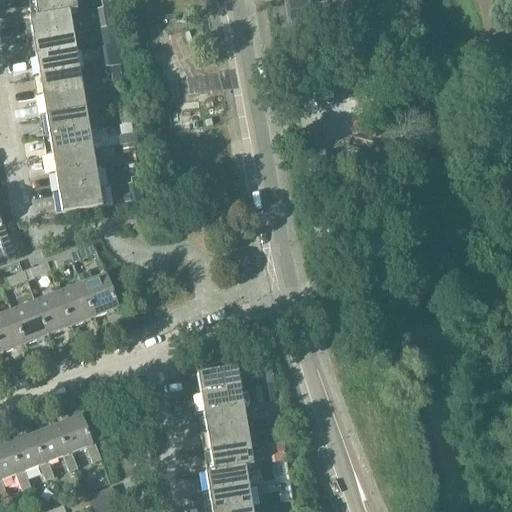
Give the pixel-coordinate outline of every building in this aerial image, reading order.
[(39,0),(28,2),(31,20),(31,21),(69,15),(69,16),(77,14),(74,0),(39,0)] [(283,0),(289,27),(320,21),(319,19),(353,13),(351,0),(283,0)] [(23,22),(27,43),(73,35),(69,16),(69,15),(31,21),(31,20),(23,22)] [(27,43),(30,62),(76,54),(73,35),(27,43)] [(30,62),(33,81),(79,74),(76,54),(30,62)] [(33,81),(36,101),(82,93),(79,74),(33,81)] [(36,101),(40,120),(86,113),(82,93),(36,101)] [(40,120),(43,140),(89,133),(86,113),(40,120)] [(43,140),(46,160),(92,152),(89,133),(43,140)] [(46,160),(49,179),(95,171),(92,152),(46,160)] [(99,191),(95,171),(49,179),(53,198),(99,191)] [(99,191),(53,198),(56,218),(102,211),(99,191)] [(0,224),(0,245),(1,248),(10,244),(3,227),(1,228),(0,224)] [(328,228),(314,231),(316,242),(331,239),(328,228)] [(76,254),(79,263),(96,256),(93,248),(76,254)] [(53,263),(56,272),(73,265),(70,257),(53,263)] [(30,272),(33,281),(50,274),(47,266),(30,272)] [(6,281),(10,290),(27,283),(24,274),(6,281)] [(81,288),(94,320),(118,311),(105,278),(93,283),(89,274),(80,278),(83,287),(81,288)] [(58,297),(71,329),(94,320),(81,288),(58,297)] [(35,305),(48,338),(71,329),(58,297),(35,305)] [(48,338),(35,305),(12,314),(24,347),(48,338)] [(0,318),(0,352),(1,356),(24,347),(12,314),(0,318)] [(194,398),(240,391),(237,371),(191,378),(194,398)] [(197,417),(243,410),(240,391),(194,398),(197,417)] [(197,417),(200,437),(247,429),(243,410),(197,417)] [(81,419),(56,429),(68,458),(71,456),(86,450),(92,466),(101,462),(94,446),(91,447),(81,419)] [(56,429),(33,438),(44,467),(48,465),(63,459),(69,475),(77,471),(71,456),(68,458),(56,429)] [(200,437),(204,456),(250,449),(247,429),(200,437)] [(33,438),(9,447),(21,476),(24,474),(39,469),(45,484),(54,481),(48,465),(44,467),(33,438)] [(9,447),(0,450),(0,483),(1,483),(16,478),(22,493),(30,490),(24,474),(21,476),(9,447)] [(204,456),(207,475),(207,476),(245,470),(253,469),(250,449),(204,456)] [(199,477),(202,497),(248,490),(245,470),(207,476),(207,475),(199,477)] [(115,502),(111,490),(86,500),(90,508),(89,509),(90,511),(115,502)] [(202,497),(204,511),(234,511),(252,509),(248,490),(202,497)] [(69,506),(71,511),(80,511),(89,509),(90,508),(86,500),(69,506)] [(119,511),(115,502),(90,511),(119,511)]
